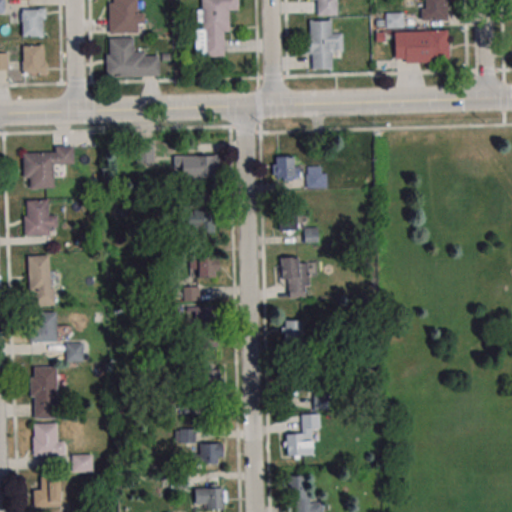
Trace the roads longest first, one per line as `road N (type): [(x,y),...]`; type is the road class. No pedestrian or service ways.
road 1 (tertiary): [(0,112),(511,97)]
road 2 (residential): [(252,511),(247,298)]
road 3 (residential): [(247,298),(244,106)]
